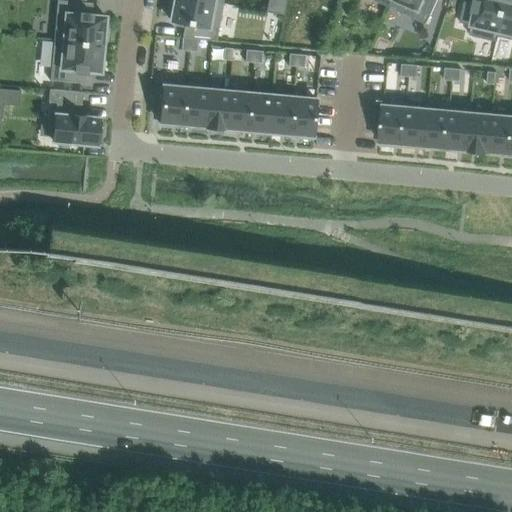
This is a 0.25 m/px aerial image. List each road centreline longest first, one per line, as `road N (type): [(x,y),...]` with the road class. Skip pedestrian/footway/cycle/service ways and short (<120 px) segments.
road 1 (motorway): [(0,409),(511,492)]
road 2 (motorway): [(511,426),(0,345)]
road 3 (residential): [(124,143),(141,151),(511,187)]
road 4 (residential): [(124,143),(135,0)]
